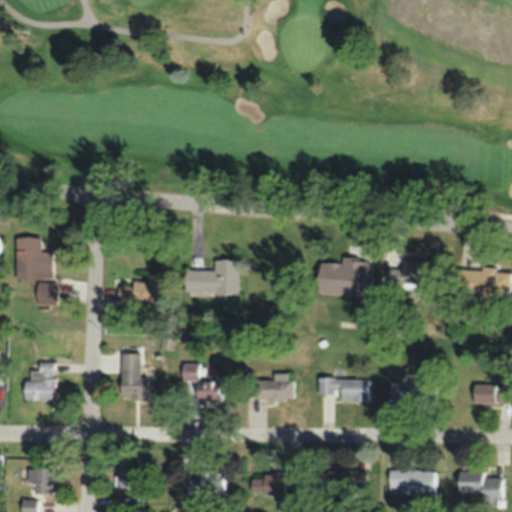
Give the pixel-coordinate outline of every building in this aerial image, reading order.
[(16,276),(52,277),(53,250),(41,250),(41,236),(17,235),(16,276)] [(357,292),(358,276),(368,276),(369,257),(343,256),(342,261),(320,260),(318,290),(357,292)] [(215,268),(187,268),(187,292),(239,292),(239,258),(215,258),(215,268)] [(436,261),(404,260),(404,268),(388,267),(388,284),(435,285),(436,261)] [(511,272),(511,269),(457,267),(456,294),(511,297),(511,272)] [(119,283),(119,306),(163,306),(163,274),(149,274),(149,283),(119,283)] [(141,376),(142,352),(122,352),(122,396),(152,397),(152,376),(141,376)] [(24,399),(55,400),(56,361),(37,361),(36,379),(25,379),(24,399)] [(202,362),(184,362),(184,380),(196,380),(196,400),(224,401),(224,379),(202,378),(202,362)] [(293,371),(274,371),(274,378),(256,378),(256,398),(293,398),(293,371)] [(370,400),(370,376),(319,376),(319,393),(341,394),(341,400),(370,400)] [(438,400),(438,380),(390,380),(390,400),(438,400)] [(499,382),(469,382),(468,402),(511,402),(511,384),(499,384),(499,382)] [(118,485),(124,485),(124,503),(145,503),(145,492),(140,492),(140,459),(118,459),(118,485)] [(53,492),(53,466),(30,466),(30,492),(53,492)] [(319,469),(319,493),(367,494),(368,469),(319,469)] [(390,469),(390,494),(437,494),(437,469),(390,469)] [(486,470),(459,470),(459,496),(504,496),(504,476),(486,476),(486,470)] [(203,493),(228,493),(228,471),(186,471),(186,487),(203,487),(203,493)] [(289,471),(253,471),(253,494),(289,494),(289,471)] [(21,511),(39,511),(39,498),(22,498),(21,511)]
